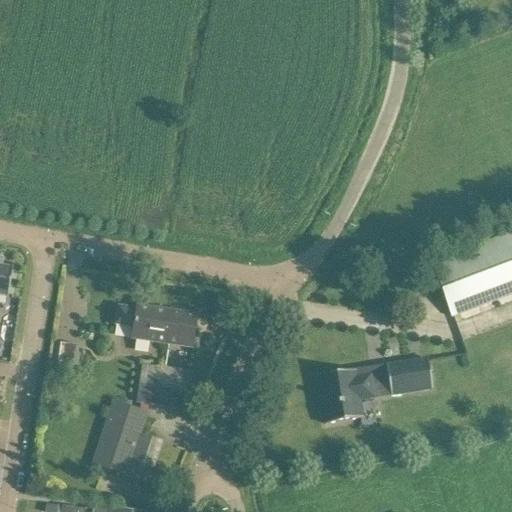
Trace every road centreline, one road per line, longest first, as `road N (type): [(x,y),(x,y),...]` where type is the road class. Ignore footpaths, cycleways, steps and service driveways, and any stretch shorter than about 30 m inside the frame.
road 1 (unclassified): [(400,0),(399,63),(371,154),(317,251),(286,279)]
road 2 (residential): [(7,511),(44,235)]
road 3 (residential): [(286,279),(44,235)]
road 4 (residential): [(206,470),(226,398),(286,279)]
